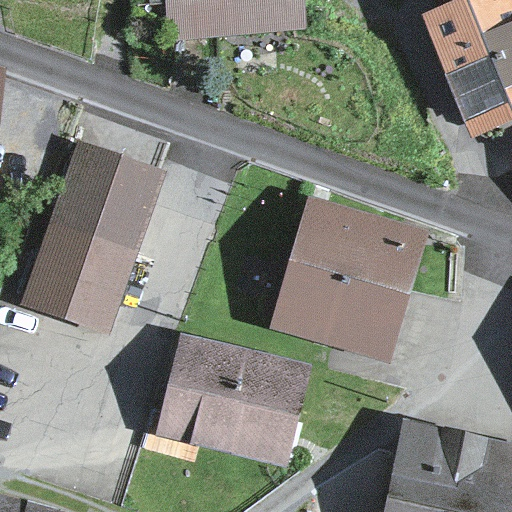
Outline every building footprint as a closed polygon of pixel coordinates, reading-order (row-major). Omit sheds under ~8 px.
[(169,0),(172,32),(286,24),(284,0),(169,0)] [(511,0),(445,0),(452,16),(434,24),(474,121),(511,105),(511,0)] [(80,154),(29,298),(105,324),(156,181),(80,154)] [(318,220),(305,266),(285,260),(270,311),(310,323),(307,334),(335,343),(338,331),(377,343),(406,246),(318,220)] [(186,346),(168,417),(199,424),(195,439),(272,458),(294,372),(186,346)] [(511,511),(511,454),(406,430),(389,504),(426,511),(511,511)]
